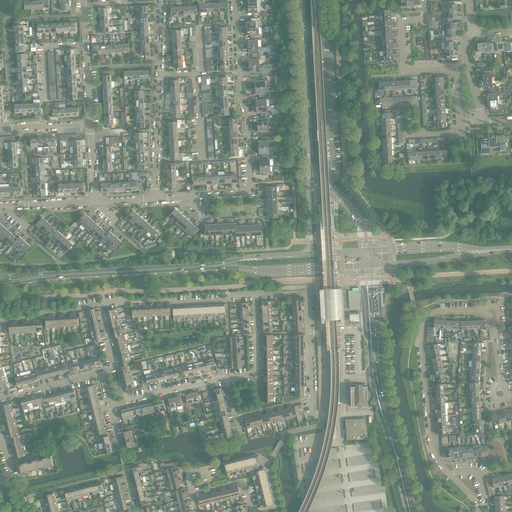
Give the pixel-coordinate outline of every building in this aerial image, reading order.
[(448,5),(448,11),(457,11),(456,4),(454,4),(454,2),(445,2),(445,5),(448,5)] [(257,6),(248,6),(249,12),(253,12),(253,15),(259,15),(259,11),(260,11),(260,6),(257,6)] [(443,18),(444,21),(452,21),(452,18),(457,17),(457,11),(448,11),(449,18),(443,18)] [(247,22),(247,28),(256,28),(255,22),(257,22),(257,18),(251,19),(251,22),(247,22)] [(442,24),(443,30),(455,30),(455,23),(452,23),(452,21),(444,21),(444,24),(442,24)] [(256,28),(247,28),(247,35),(252,34),(252,37),(260,37),(260,34),(256,34),(256,28)] [(442,37),(440,37),(440,40),(442,40),(450,39),(450,37),(456,36),(455,30),(443,30),(443,37),(442,37)] [(248,41),(248,47),(258,47),(261,46),(261,40),(260,40),(260,37),(252,37),(253,40),(248,41)] [(450,39),(442,40),(442,43),(442,49),(445,49),(453,49),(453,42),(450,42),(450,39)] [(510,41),(503,42),(504,51),(510,51),(510,52),(511,51),(511,43),(510,44),(510,41)] [(490,42),(484,43),(484,52),(491,52),(491,53),(494,53),(494,45),(491,45),(490,42)] [(497,45),(494,45),(494,53),(497,53),(497,51),(504,51),(503,42),(497,42),(497,45)] [(258,47),(248,47),(248,54),(253,53),(254,56),(261,56),(261,53),(258,53),(258,47)] [(453,49),(445,49),(445,55),(443,55),(443,59),(451,58),(451,55),(454,55),(453,49)] [(398,55),(383,56),(381,56),(380,57),(381,63),(384,63),(384,65),(393,65),(393,61),(393,58),(398,58),(398,55)] [(249,60),(249,66),(259,65),(259,59),(261,59),(261,56),(254,56),(254,59),(249,60)] [(259,65),(249,66),(249,73),(252,72),(253,75),(262,75),(262,71),(259,72),(259,65)] [(482,75),(483,81),(492,81),(492,74),(493,74),(493,71),(485,71),(485,75),(482,75)] [(255,81),(255,88),(265,87),(265,81),(267,81),(267,78),(258,78),(258,81),(255,81)] [(492,81),(483,81),(483,88),(490,88),(490,91),(498,90),(498,87),(496,87),(496,84),(494,83),(492,83),(492,81)] [(265,87),(255,88),(256,94),(259,94),(259,97),(268,96),(268,93),(266,93),(265,87)] [(488,94),(488,100),(498,100),(497,94),(499,93),(498,90),(490,91),(491,94),(488,94)] [(256,100),(256,107),(266,106),(266,100),(268,100),(268,96),(259,97),(259,100),(256,100)] [(498,100),(488,100),(489,107),(491,107),(492,114),(495,114),(496,114),(498,114),(499,114),(500,115),(501,113),(504,113),(503,113),(503,108),(502,106),(501,105),(500,104),(499,104),(498,104),(498,100)] [(266,106),(256,107),(257,113),(260,113),(260,116),(269,115),(269,112),(267,112),(266,106)] [(257,119),(257,125),(267,125),(267,119),(269,119),(269,115),(260,116),(260,119),(257,119)] [(113,118),(105,119),(105,125),(106,125),(106,128),(111,128),(111,125),(114,124),(113,118)] [(267,125),(257,125),(258,132),(261,132),(261,135),(273,134),(272,131),(268,131),(267,125)] [(489,137),(489,141),(489,147),(490,147),(500,146),(500,151),(505,151),(505,136),(489,137)] [(261,141),(258,141),(259,147),(269,147),(268,141),(273,140),(273,137),(261,138),(261,141)] [(489,147),(489,141),(481,142),(481,154),(490,153),(490,147),(489,147)] [(106,147),(103,147),(103,153),(111,153),(111,147),(112,147),(112,143),(112,144),(109,144),(106,144),(106,147)] [(269,147),(259,147),(259,154),(262,154),(262,157),(272,156),(271,153),(269,153),(269,147)] [(182,153),(179,153),(170,154),(171,160),(179,159),(179,161),(183,161),(182,153)] [(259,160),(260,166),(270,166),(269,160),(272,159),(272,156),(262,157),(262,160),(259,160)] [(270,166),(260,166),(260,173),(263,173),(263,176),(273,175),(272,172),(270,172),(270,166)] [(168,217),(172,220),(179,212),(175,209),(168,217)] [(126,218),(130,221),(137,213),(133,210),(126,218)] [(179,212),(172,220),(176,224),(183,216),(179,212)] [(77,221),(81,224),(88,217),(84,213),(77,221)] [(137,213),(130,221),(134,225),(141,217),(137,213)] [(183,216),(176,224),(180,227),(187,219),(183,216)] [(35,225),(39,228),(46,221),(42,217),(35,225)] [(88,217),(81,224),(85,228),(92,220),(88,217)] [(141,217),(134,225),(138,228),(144,220),(141,217)] [(187,219),(180,227),(184,230),(191,223),(187,219)] [(92,220),(85,228),(89,231),(96,224),(92,220)] [(144,220),(138,228),(141,231),(148,224),(144,220)] [(46,221),(39,228),(43,232),(50,224),(46,221)] [(191,223),(184,230),(188,234),(195,226),(191,223)] [(50,224),(43,232),(47,235),(54,228),(50,224)] [(96,224),(89,231),(93,235),(100,227),(96,224)] [(148,224),(141,231),(145,235),(152,227),(148,224)] [(195,226),(188,234),(192,237),(199,230),(195,226)] [(100,227),(93,235),(97,238),(103,230),(100,227)] [(152,227),(145,235),(149,238),(156,230),(152,227)] [(54,228),(47,235),(51,239),(58,231),(54,228)] [(6,229),(0,235),(0,237),(3,240),(10,232),(6,229)] [(103,230),(97,238),(101,242),(103,239),(102,239),(107,234),(103,230)] [(156,230),(149,238),(153,242),(160,234),(156,230)] [(58,231),(51,239),(54,242),(61,234),(58,231)] [(102,239),(103,239),(106,243),(113,235),(109,231),(107,234),(102,239)] [(10,232),(3,240),(7,243),(14,235),(10,232)] [(61,234),(54,242),(58,245),(65,238),(61,234)] [(14,235),(7,243),(11,247),(13,245),(13,244),(17,239),(14,235)] [(113,235),(106,243),(110,246),(117,238),(113,235)] [(13,244),(13,245),(16,248),(23,240),(19,236),(17,239),(13,244)] [(65,238),(58,245),(62,249),(69,241),(65,238)] [(117,238),(110,246),(114,250),(121,242),(117,238)] [(23,240),(16,248),(20,251),(27,243),(23,240)] [(69,241),(62,249),(66,252),(73,245),(69,241)] [(27,243),(20,251),(24,255),(31,247),(27,243)] [(326,318),(329,318),(328,317),(333,317),(337,317),(337,318),(339,318),(339,319),(341,319),(341,322),(344,322),(342,288),(339,288),(338,288),(338,290),(335,290),(335,291),(331,291),(327,292),(327,290),(324,291),(324,289),(323,289),(319,289),(321,323),(325,323),(325,320),(326,320),(326,318)] [(224,306),(219,306),(220,322),(222,322),(222,319),(225,318),(225,317),(225,315),(225,313),(225,311),(225,309),(227,309),(227,304),(224,304),(224,306)] [(358,312),(350,313),(350,320),(356,321),(356,320),(356,318),(359,318),(358,312)] [(99,313),(87,316),(88,321),(97,319),(96,317),(100,316),(99,313)] [(106,320),(107,323),(119,319),(118,314),(109,316),(110,319),(106,320)] [(102,324),(90,327),(91,332),(99,330),(99,327),(103,326),(102,324)] [(109,330),(109,333),(122,330),(120,325),(112,327),(113,329),(109,330)] [(105,334),(92,337),(94,343),(102,341),(101,338),(105,337),(105,334)] [(430,346),(431,352),(439,350),(438,344),(430,346)] [(130,356),(122,358),(124,366),(130,365),(129,362),(131,361),(130,356)] [(214,358),(209,359),(211,368),(213,367),(214,371),(217,370),(214,358)] [(197,359),(192,360),(196,375),(199,375),(198,371),(200,370),(198,362),(197,359)] [(187,361),(188,364),(190,373),(192,372),(193,376),(196,375),(192,360),(187,361)] [(203,361),(198,362),(200,370),(203,370),(204,373),(206,373),(203,361)] [(154,386),(151,374),(145,375),(147,383),(150,383),(151,386),(154,386)] [(444,375),(436,376),(437,383),(445,381),(444,375)] [(134,381),(124,383),(125,389),(126,392),(136,390),(134,381)] [(6,383),(0,384),(0,393),(10,391),(9,388),(7,388),(6,383)] [(351,387),(351,391),(351,407),(368,406),(367,386),(351,387)] [(197,392),(191,393),(194,403),(202,401),(200,393),(197,393),(197,392)] [(186,396),(183,397),(185,403),(187,403),(188,404),(194,403),(191,393),(186,395),(186,396)] [(227,393),(214,396),(216,401),(224,399),(223,396),(227,395),(227,393)] [(53,395),(48,397),(50,405),(50,407),(56,406),(55,404),(53,395)] [(180,396),(174,397),(176,407),(182,406),(182,404),(185,403),(183,397),(180,398),(180,396)] [(176,407),(174,397),(168,399),(169,400),(166,401),(167,408),(170,407),(171,408),(176,407)] [(0,408),(0,411),(0,412),(12,409),(11,403),(3,405),(3,408),(0,408)] [(229,403),(217,406),(218,411),(227,409),(226,407),(230,406),(229,403)] [(294,406),(295,407),(297,416),(298,421),(303,419),(301,409),(303,408),(302,404),(294,406)] [(291,405),(289,405),(292,418),(297,416),(295,407),(292,408),(291,405)] [(281,407),(279,408),(282,420),(287,419),(285,410),(282,410),(281,407)] [(271,410),(269,410),(272,422),(277,421),(275,412),(272,413),(271,410)] [(261,412),(259,413),(262,425),(267,424),(265,415),(262,415),(261,412)] [(506,422),(504,413),(497,415),(499,423),(506,422)] [(2,420),(3,422),(15,419),(14,414),(5,416),(6,419),(2,420)] [(232,414),(220,417),(221,422),(229,420),(229,417),(232,416),(232,414)] [(252,415),(249,415),(252,427),(257,426),(255,417),(252,418),(252,415)] [(364,419),(345,420),(347,440),(365,439),(364,419)] [(5,430),(5,433),(18,430),(16,424),(8,427),(8,429),(5,430)] [(234,424),(222,427),(223,432),(232,430),(231,428),(235,427),(234,424)] [(120,436),(120,439),(132,436),(131,430),(123,432),(123,435),(120,436)] [(107,433),(102,434),(102,437),(101,437),(102,443),(115,440),(114,437),(110,438),(110,435),(108,436),(107,433)] [(135,435),(132,436),(120,439),(121,441),(125,440),(125,443),(134,441),(137,440),(135,435)] [(115,440),(102,443),(104,448),(112,446),(112,443),(115,442),(115,440)] [(134,441),(125,443),(126,445),(122,446),(123,449),(135,446),(134,441)] [(48,456),(45,457),(48,467),(53,466),(51,457),(48,458),(48,456)] [(255,457),(250,458),(253,470),(253,471),(253,472),(258,470),(255,457)] [(250,458),(245,459),(248,472),(253,471),(253,470),(250,458)] [(245,459),(240,461),(243,473),(248,472),(245,459)] [(22,464),(17,466),(18,472),(21,472),(21,474),(32,471),(30,461),(27,462),(27,461),(22,463),(22,464)] [(240,461),(235,462),(238,474),(243,473),(240,461)] [(162,471),(166,470),(175,467),(175,468),(176,467),(175,462),(164,464),(164,462),(160,463),(162,471)] [(235,462),(230,463),(233,475),(238,474),(235,462)] [(230,463),(225,464),(228,477),(233,475),(230,463)] [(128,472),(129,475),(141,472),(140,466),(132,468),(132,471),(128,472)] [(258,470),(253,472),(252,472),(253,477),(266,474),(264,469),(258,470)] [(180,471),(168,474),(169,479),(178,477),(177,475),(180,474),(180,471)] [(266,474),(253,477),(254,482),(267,479),(266,474)] [(111,479),(113,484),(121,482),(121,480),(124,479),(124,476),(111,479)] [(131,483),(132,485),(144,482),(143,477),(134,479),(135,482),(131,483)] [(267,479),(254,482),(256,487),(268,484),(267,479)] [(182,481),(170,484),(171,490),(180,487),(179,484),(183,484),(182,481)] [(235,484),(232,485),(235,497),(240,496),(238,487),(235,488),(235,484)] [(126,487),(114,490),(115,495),(124,493),(123,490),(127,489),(126,487)] [(134,493),(134,496),(147,493),(145,487),(137,490),(137,492),(134,493)] [(189,492),(177,495),(178,500),(187,498),(186,495),(190,495),(189,492)] [(43,499),(44,501),(56,498),(55,493),(46,495),(47,498),(43,499)] [(270,494),(258,497),(259,502),(272,499),(270,494)] [(129,497),(117,500),(118,505),(126,503),(126,501),(130,500),(129,497)] [(148,498),(139,500),(140,503),(136,504),(137,506),(145,505),(149,503),(148,498)] [(272,499),(259,502),(261,507),(273,504),(272,499)] [(149,503),(145,505),(146,511),(151,511),(155,511),(154,505),(151,506),(150,503),(149,503)]
